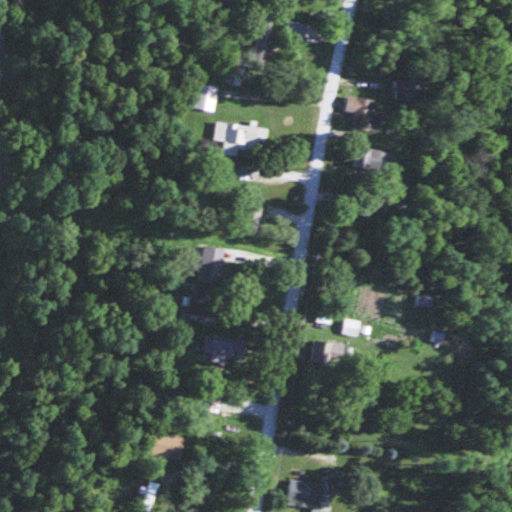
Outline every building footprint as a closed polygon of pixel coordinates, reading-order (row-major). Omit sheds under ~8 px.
[(265,52),(269,18),(259,17),(255,51),(265,52)] [(369,131),(373,99),(346,95),(344,111),(353,112),(351,129),(369,131)] [(223,140),(222,153),(258,156),(261,126),(213,121),(211,139),(223,140)] [(389,153),(357,145),(352,166),(384,173),(389,153)] [(221,248),(202,248),(202,280),(221,280),(221,248)] [(216,291),(195,285),(186,312),(207,318),(216,291)] [(412,305),(423,305),(423,294),(412,294),(412,305)] [(425,340),(435,343),(437,332),(428,329),(425,340)] [(209,332),(203,350),(240,361),(246,344),(209,332)] [(344,340),(310,340),(310,365),(344,365),(344,340)] [(217,411),(219,389),(202,387),(199,408),(217,411)] [(153,455),(178,455),(178,433),(153,433),(153,455)] [(328,483),(288,479),(285,504),(325,509),(328,483)]
